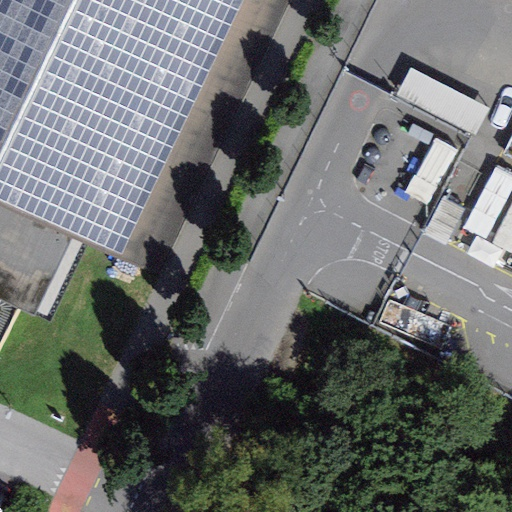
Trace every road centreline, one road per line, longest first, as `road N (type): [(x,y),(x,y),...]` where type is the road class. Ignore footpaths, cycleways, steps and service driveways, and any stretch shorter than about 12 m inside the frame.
road 1 (residential): [(161,509),(186,349),(354,0)]
road 2 (residential): [(0,441),(161,509)]
